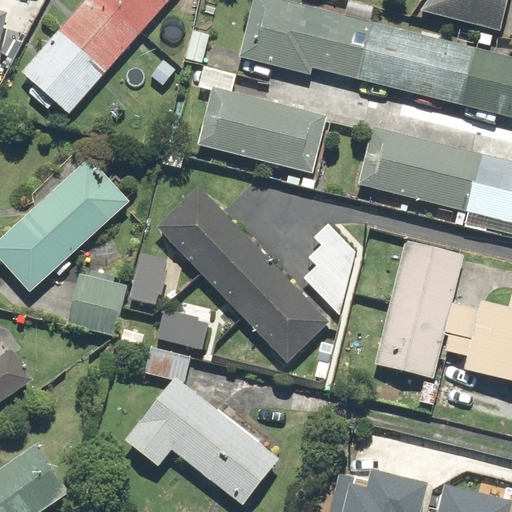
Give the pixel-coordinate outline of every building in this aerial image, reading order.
[(88,0),(24,75),(72,116),(172,0),(88,0)] [(511,58),(277,0),(257,0),(244,52),(511,119),(511,58)] [(502,33),(509,0),(427,0),(417,13),(502,33)] [(214,91),(200,146),(315,175),(329,120),(214,91)] [(511,164),(374,131),(361,187),(511,223),(511,164)] [(0,243),(0,254),(36,292),(130,204),(89,160),(0,243)] [(333,324),(200,190),(159,231),(291,365),(333,324)] [(325,264),(312,276),(349,318),(363,249),(337,221),(322,235),(330,244),(317,255),(325,264)] [(432,380),(437,360),(511,381),(511,311),(486,306),(484,312),(451,303),(463,256),(408,242),(377,366),(432,380)] [(169,261),(141,255),(131,301),(159,307),(169,261)] [(85,277),(71,321),(112,334),(126,290),(85,277)] [(210,321),(163,311),(156,343),(203,353),(210,321)] [(13,350),(0,358),(0,408),(36,383),(13,350)] [(179,357),(152,351),(147,375),(174,381),(179,357)] [(279,458),(176,382),(141,428),(244,505),(279,458)] [(0,474),(0,511),(40,511),(69,491),(38,448),(0,474)] [(413,511),(422,481),(370,468),(364,489),(351,486),(344,511),(413,511)] [(510,511),(511,506),(439,488),(432,511),(510,511)]
